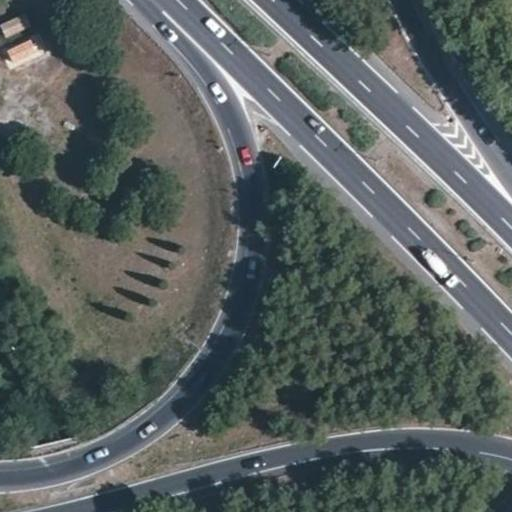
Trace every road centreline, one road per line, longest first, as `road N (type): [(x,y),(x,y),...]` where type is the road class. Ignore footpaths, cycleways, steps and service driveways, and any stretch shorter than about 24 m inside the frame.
road 1 (motorway): [(200,22),(203,62),(232,106),(256,182),(261,222),(247,312),(211,375),(139,441),(63,474),(0,479)]
road 2 (motorway): [(29,511),(318,436),(426,427),(511,443)]
road 3 (primary): [(200,22),(511,338)]
road 4 (primary): [(511,230),(275,0)]
road 5 (motorway): [(511,183),(403,0)]
